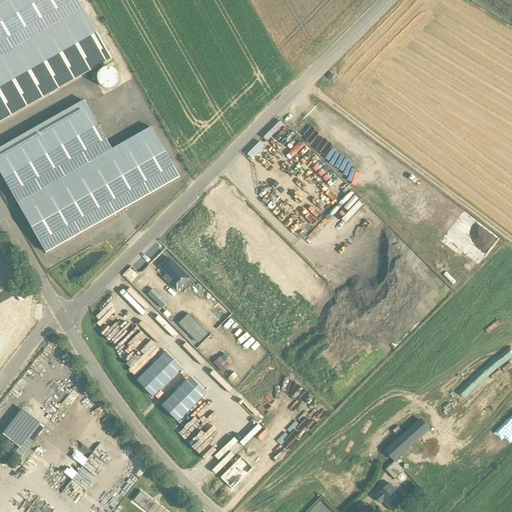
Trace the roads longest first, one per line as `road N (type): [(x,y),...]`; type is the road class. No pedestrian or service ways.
road 1 (residential): [(391,0),(63,321)]
road 2 (track): [(307,85),(511,243)]
road 3 (tertiary): [(63,321),(212,511)]
